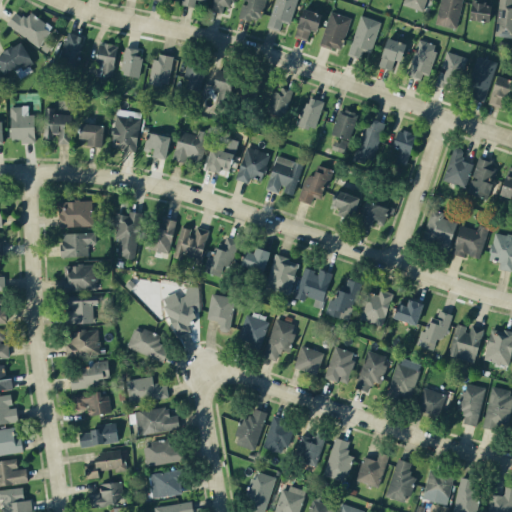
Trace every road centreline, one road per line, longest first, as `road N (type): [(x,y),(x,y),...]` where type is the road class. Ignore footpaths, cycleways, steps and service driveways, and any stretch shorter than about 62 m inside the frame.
road 1 (residential): [(0,171),(163,184),(511,298)]
road 2 (residential): [(511,137),(223,37),(62,0)]
road 3 (residential): [(511,458),(427,438),(198,360),(212,460)]
road 4 (residential): [(61,511),(38,357),(28,170)]
road 5 (residential): [(393,260),(443,114)]
